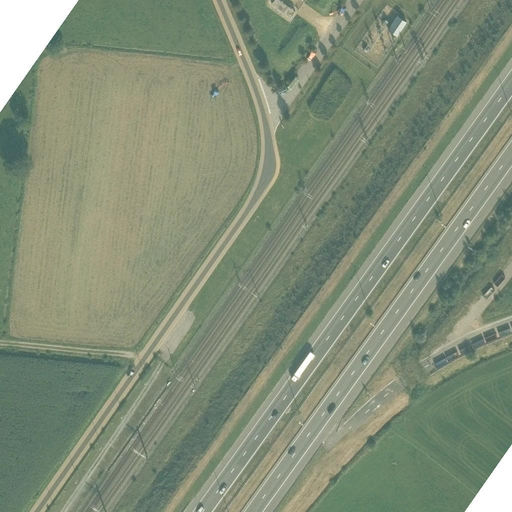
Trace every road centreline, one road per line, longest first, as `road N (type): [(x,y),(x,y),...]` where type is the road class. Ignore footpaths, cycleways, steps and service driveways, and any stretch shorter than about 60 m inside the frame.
road 1 (tertiary): [(218,0),(256,87),(269,135),(267,171),(39,511)]
road 2 (motorway): [(511,81),(199,511)]
road 3 (motorway): [(257,511),(511,158)]
